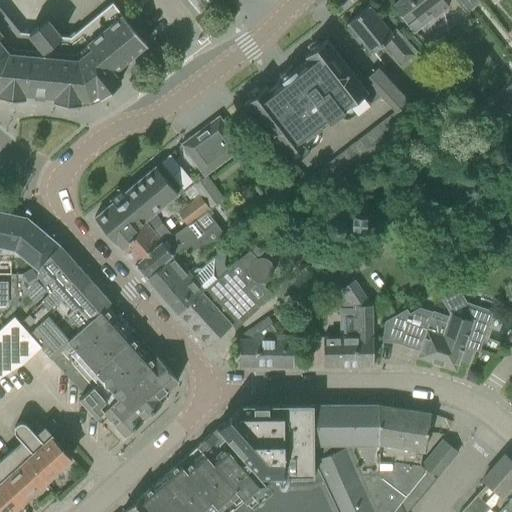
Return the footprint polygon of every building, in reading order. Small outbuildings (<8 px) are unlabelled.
[(398,0),(393,5),(414,32),(447,6),(443,1),(444,0),(398,0)] [(465,12),(479,1),(477,0),(457,0),(456,1),(465,12)] [(113,71),(146,44),(139,35),(141,26),(125,18),(112,2),(70,37),(61,36),(46,17),(28,33),(19,32),(0,47),(0,96),(24,99),(24,93),(54,96),(53,101),(79,104),(80,97),(86,97),(91,95),(96,92),(100,97),(120,81),(113,71)] [(390,33),(368,6),(365,9),(361,7),(355,12),(356,16),(346,24),(370,54),(384,43),(401,64),(416,51),(395,29),(390,33)] [(0,47),(19,32),(0,8),(0,47)] [(268,89),(266,86),(244,103),(284,156),(307,138),(345,108),(367,91),(326,39),(304,56),(307,59),(294,69),(268,89)] [(364,79),(394,112),(406,127),(407,128),(428,112),(414,96),(382,63),(364,79)] [(511,82),(475,111),(487,126),(511,106),(511,82)] [(220,120),(183,148),(202,173),(239,146),(220,120)] [(152,170),(95,218),(121,248),(135,237),(131,234),(144,221),(181,193),(174,184),(159,166),(158,164),(152,170)] [(205,175),(192,185),(200,195),(209,208),(222,198),(205,175)] [(200,195),(177,212),(186,225),(209,208),(200,195)] [(7,213),(0,211),(0,375),(22,362),(40,346),(18,321),(19,320),(20,321),(48,293),(46,289),(45,290),(38,269),(51,252),(59,244),(53,239),(47,234),(39,227),(30,220),(25,215),(24,216),(9,213),(7,213)] [(134,264),(146,278),(173,255),(173,256),(182,249),(187,254),(197,247),(202,252),(224,235),(206,212),(195,220),(165,241),(162,242),(161,241),(134,264)] [(135,237),(121,248),(134,264),(161,241),(170,232),(161,222),(151,230),(144,221),(131,234),(135,237)] [(368,237),(368,223),(354,223),(354,236),(368,237)] [(38,269),(45,290),(46,289),(48,293),(20,321),(19,320),(18,321),(41,347),(44,350),(76,325),(75,323),(109,304),(110,303),(59,244),(51,252),(38,269)] [(200,292),(177,313),(206,345),(230,325),(235,330),(247,319),(260,308),(245,292),(247,290),(247,284),(252,280),(256,283),(261,283),(266,283),(270,280),(272,276),(273,273),(273,268),(272,265),(270,262),(266,260),(263,259),(259,259),(257,259),(250,252),(228,271),(200,292)] [(180,292),(168,303),(177,313),(200,292),(228,271),(224,266),(225,253),(219,253),(201,269),(196,269),(190,275),(176,287),(180,292)] [(173,255),(146,278),(157,290),(168,303),(180,292),(176,287),(190,275),(183,267),(173,256),(173,255)] [(286,278),(271,292),(280,302),(296,288),(286,278)] [(324,338),(324,367),(372,366),(372,346),(373,325),(373,316),(373,306),(355,280),(330,297),(338,309),(349,302),(351,306),(354,307),(355,338),(324,338)] [(406,316),(397,342),(401,343),(420,350),(418,357),(431,361),(455,370),(459,359),(468,362),(475,339),(481,341),(490,312),(471,305),(466,303),(454,283),(437,293),(449,313),(447,317),(446,317),(433,312),(432,313),(419,308),(406,316)] [(130,386),(160,360),(126,321),(121,326),(105,308),(110,304),(110,303),(109,304),(75,323),(76,325),(130,386)] [(239,366),(293,367),(294,347),(294,336),(278,335),(271,324),(272,323),(268,317),(239,337),(239,338),(239,366)] [(44,350),(41,347),(40,347),(83,394),(78,399),(95,418),(103,411),(130,386),(76,325),(44,350)] [(160,360),(130,386),(103,411),(125,435),(161,403),(157,398),(178,380),(160,360)] [(314,405),(241,405),(177,462),(140,496),(154,511),(226,511),(226,510),(245,501),(250,511),(340,511),(314,456),(314,405)] [(314,405),(314,456),(340,511),(368,511),(346,460),(346,405),(314,405)] [(346,405),(346,460),(368,511),(389,511),(388,509),(401,504),(383,463),(380,463),(379,446),(378,405),(346,405)] [(379,446),(387,446),(393,446),(404,447),(415,449),(424,451),(430,413),(378,405),(379,446)] [(17,423),(14,426),(55,472),(71,458),(50,435),(59,427),(52,420),(44,427),(35,419),(28,426),(26,424),(22,422),(17,423)] [(21,441),(10,451),(40,485),(55,472),(14,426),(13,430),(15,434),(21,441)] [(401,504),(404,511),(407,511),(458,452),(442,439),(420,466),(413,465),(413,463),(396,461),(383,463),(401,504)] [(0,460),(0,470),(25,499),(40,485),(10,451),(0,460)] [(460,511),(486,511),(488,511),(511,485),(511,460),(504,454),(502,457),(481,481),(485,484),(460,511)] [(0,501),(9,511),(10,511),(25,499),(0,470),(0,501)] [(130,504),(122,511),(154,511),(140,496),(130,504)] [(511,511),(511,496),(508,501),(509,502),(499,511),(511,511)] [(9,511),(0,501),(0,511),(9,511)]
